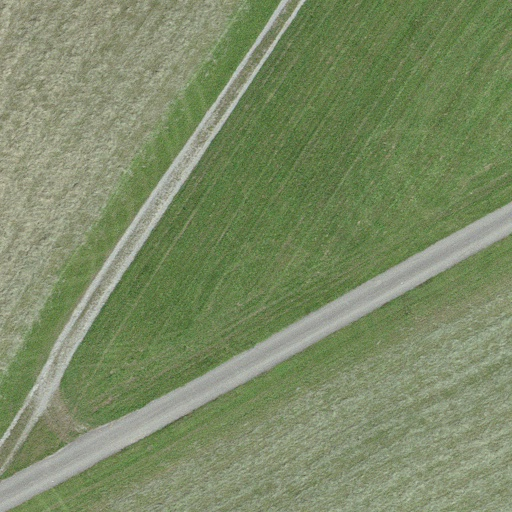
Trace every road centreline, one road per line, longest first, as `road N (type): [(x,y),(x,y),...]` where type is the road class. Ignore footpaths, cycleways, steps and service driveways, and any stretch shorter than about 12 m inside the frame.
road 1 (track): [(511,223),(0,500)]
road 2 (track): [(295,0),(115,271),(0,466)]
